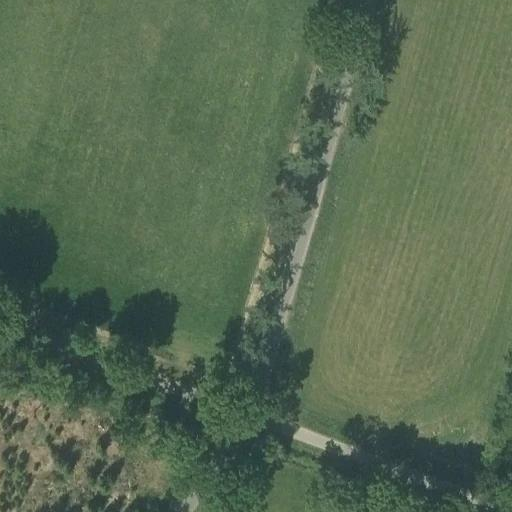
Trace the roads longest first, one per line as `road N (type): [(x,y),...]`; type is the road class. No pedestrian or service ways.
road 1 (unclassified): [(250,415),(369,0)]
road 2 (unclassified): [(511,511),(250,415)]
road 3 (unclassified): [(250,415),(0,320)]
